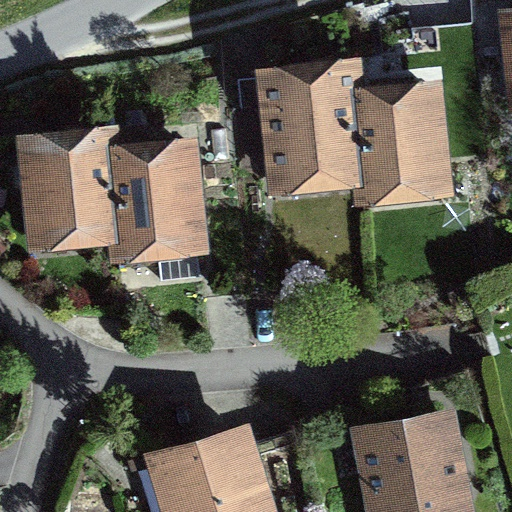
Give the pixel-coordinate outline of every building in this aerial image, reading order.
[(361,176),(353,94),(351,66),(245,76),(255,185),(361,176)] [(353,94),(361,176),(363,199),(445,191),(435,86),(353,94)] [(113,233),(107,152),(105,129),(25,135),(33,239),(113,233)] [(107,152),(113,233),(114,251),(153,248),(156,278),(215,274),(206,145),(107,152)] [(483,511),(461,414),(356,438),(372,504),(362,506),(363,511),(483,511)] [(280,511),(254,428),(147,462),(163,511),(280,511)]
